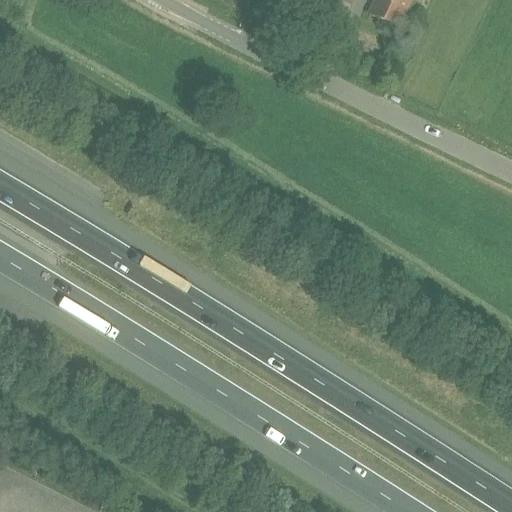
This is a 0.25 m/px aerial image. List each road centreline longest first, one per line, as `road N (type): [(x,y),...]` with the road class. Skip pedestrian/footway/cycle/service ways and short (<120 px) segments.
road 1 (motorway): [(511,509),(0,189)]
road 2 (motorway): [(0,254),(394,511)]
road 3 (unclassified): [(511,171),(158,0)]
